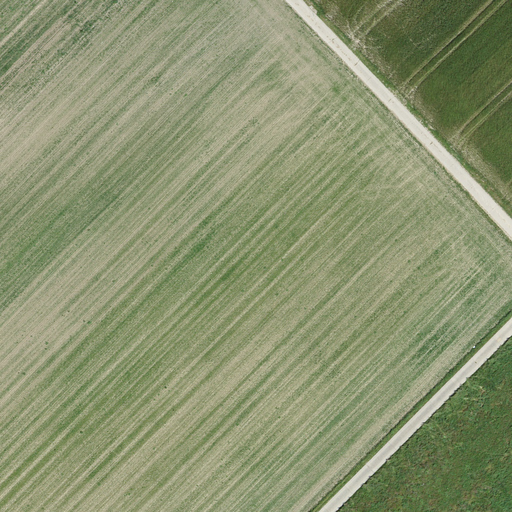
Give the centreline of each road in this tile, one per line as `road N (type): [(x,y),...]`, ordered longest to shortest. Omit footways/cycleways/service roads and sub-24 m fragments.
road 1 (track): [(300,0),(511,219)]
road 2 (track): [(511,304),(308,511)]
